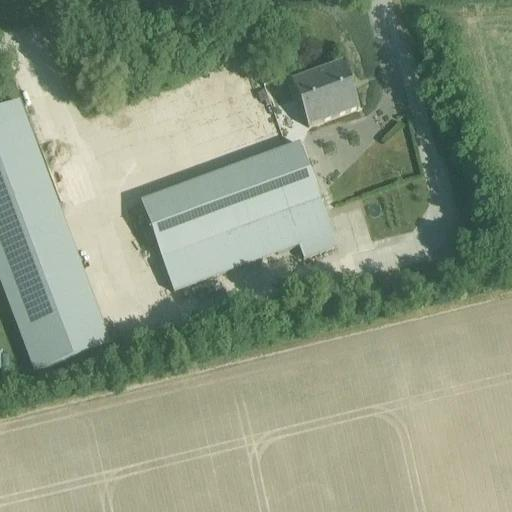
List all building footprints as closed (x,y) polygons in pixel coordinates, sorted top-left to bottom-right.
[(290,85),(308,129),(357,111),(340,66),(290,85)] [(0,111),(0,287),(3,296),(78,267),(18,105),(0,111)] [(139,206),(157,255),(316,198),(298,148),(139,206)] [(316,198),(157,255),(172,294),(297,248),(302,262),(335,250),(316,198)] [(73,212),(85,238),(104,229),(99,216),(104,214),(98,200),(73,212)] [(78,267),(3,296),(34,377),(109,349),(81,273),(78,267)]
